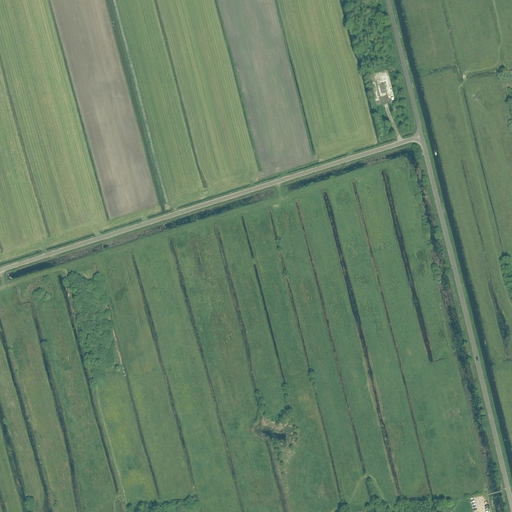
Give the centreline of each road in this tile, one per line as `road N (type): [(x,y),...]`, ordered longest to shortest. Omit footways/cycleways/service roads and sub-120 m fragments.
road 1 (unclassified): [(421,136),(0,270)]
road 2 (tertiary): [(511,506),(421,136)]
road 3 (tertiary): [(421,136),(387,0)]
